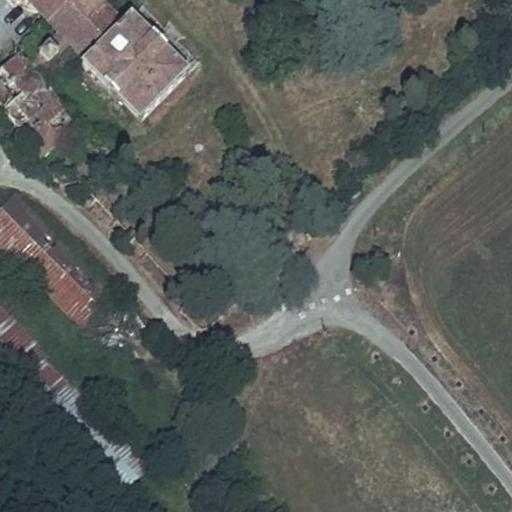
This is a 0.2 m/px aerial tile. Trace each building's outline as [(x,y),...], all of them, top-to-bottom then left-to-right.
[(22,0),(28,6),(33,1),(51,18),(70,0),(22,0)] [(102,4),(98,0),(70,0),(51,18),(50,19),(58,28),(67,36),(102,4)] [(20,53),(0,70),(0,107),(44,158),(79,127),(31,75),(69,41),(90,59),(81,68),(137,125),(188,74),(131,17),(123,24),(102,4),(67,36),(58,28),(25,60),(20,53)] [(144,335),(23,200),(0,220),(0,239),(110,362),(144,335)] [(145,465),(0,295),(0,382),(100,502),(145,465)]
